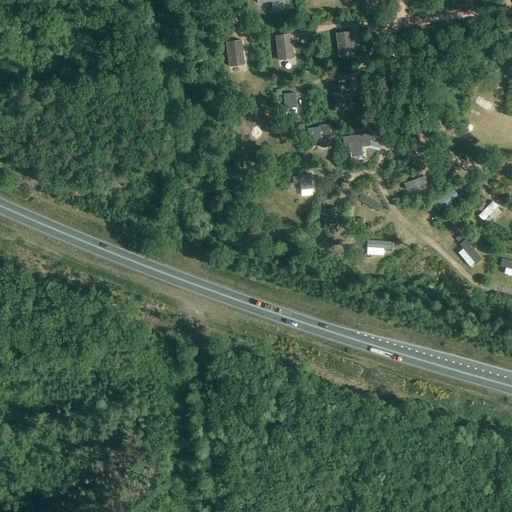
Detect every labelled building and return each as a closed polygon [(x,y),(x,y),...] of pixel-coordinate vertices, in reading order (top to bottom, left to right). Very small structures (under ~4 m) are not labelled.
[(256,0),(257,4),(271,2),(272,13),(283,12),(282,1),(289,0),(288,0),(256,0)] [(262,60),(276,58),(272,32),(257,34),(262,60)] [(350,32),(335,34),(337,54),(353,52),(350,32)] [(290,34),(274,36),(278,60),(293,58),(290,34)] [(241,40),(225,42),(228,67),(244,65),(241,40)] [(349,105),(347,85),(332,87),(334,107),(349,105)] [(499,114),(511,114),(511,91),(499,91),(499,114)] [(295,93),(283,94),(285,109),(297,108),(295,93)] [(319,125),(319,127),(308,128),(309,143),(321,142),(321,147),(331,146),(329,124),(319,125)] [(368,134),(343,137),(344,146),(349,145),(351,157),(362,155),(361,147),(370,146),(368,134)] [(312,189),(311,174),(303,175),(299,175),(301,190),(312,189)] [(336,228),(334,213),(337,213),(337,207),(330,208),(330,209),(322,210),(324,229),(336,228)] [(460,233),(454,237),(457,241),(463,237),(460,233)] [(489,256),(481,261),(485,267),(493,263),(489,256)]
